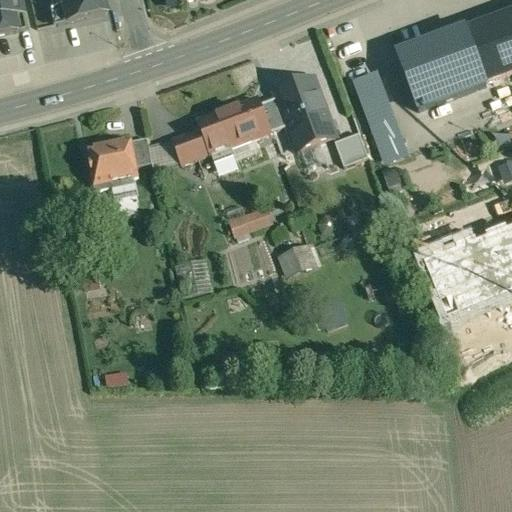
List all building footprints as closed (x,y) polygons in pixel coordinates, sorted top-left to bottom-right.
[(16,0),(0,0),(0,37),(24,32),(16,0)] [(102,0),(45,0),(52,28),(106,15),(102,0)] [(511,13),(467,31),(466,28),(395,55),(418,116),(489,90),(488,88),(511,78),(511,13)] [(378,75),(354,84),(384,167),(409,158),(378,75)] [(335,142),(313,82),(276,96),(278,102),(288,130),(298,156),(335,142)] [(278,102),(260,109),(270,136),(270,137),(288,130),(278,102)] [(257,103),(218,118),(218,119),(199,126),(202,133),(211,158),(214,164),(234,156),(232,151),(270,136),(260,109),(257,103)] [(202,133),(173,144),(182,169),(211,158),(202,133)] [(359,137),(335,146),(344,170),(368,161),(359,137)] [(147,142),(132,145),(137,170),(152,167),(147,142)] [(118,148),(118,147),(103,150),(103,151),(89,153),(92,166),(90,167),(96,195),(112,192),(114,201),(137,196),(135,181),(139,180),(137,170),(132,145),(118,148)] [(511,165),(499,170),(505,185),(511,182),(511,165)] [(87,195),(64,200),(67,214),(90,209),(87,195)] [(267,211),(231,224),(238,241),(273,228),(267,211)] [(279,258),(288,280),(321,267),(312,245),(279,258)] [(100,293),(100,262),(85,261),(85,293),(100,293)] [(179,267),(180,286),(193,285),(194,294),(212,293),(209,265),(179,267)] [(340,302),(319,310),(328,333),(349,325),(340,302)] [(125,376),(107,379),(109,392),(127,389),(125,376)]
